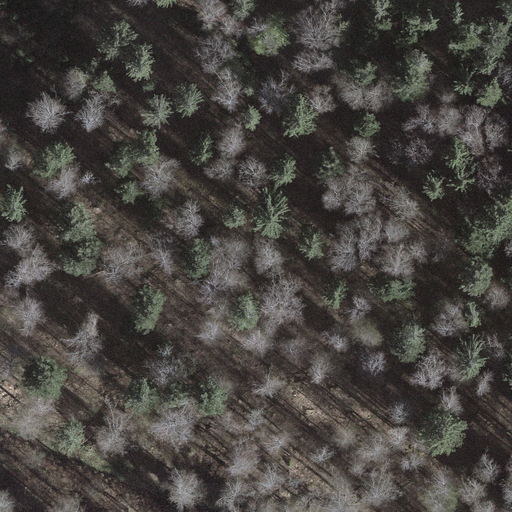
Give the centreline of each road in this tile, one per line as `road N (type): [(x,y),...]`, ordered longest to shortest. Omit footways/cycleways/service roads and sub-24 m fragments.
road 1 (track): [(165,0),(511,142)]
road 2 (track): [(0,419),(142,481),(241,511)]
